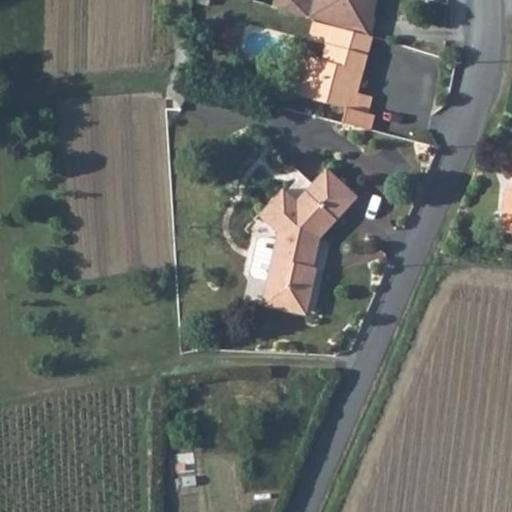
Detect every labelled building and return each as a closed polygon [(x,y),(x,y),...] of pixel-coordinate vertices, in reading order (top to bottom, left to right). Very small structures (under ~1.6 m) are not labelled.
[(279,0),(279,6),(313,16),(336,23),(375,35),(379,15),(377,14),(379,0),(279,0)] [(336,23),(330,41),(370,53),(376,35),(375,35),(336,23)] [(302,85),(319,91),(316,98),(348,107),(344,121),(373,129),(376,115),(372,113),(376,96),(358,90),(360,85),(363,85),(372,54),(370,53),(330,41),(324,59),(311,55),(302,85)] [(299,93),(316,98),(319,91),(302,85),(299,93)] [(277,235),(261,307),(306,316),(318,269),(314,268),(320,238),(358,199),(326,168),(297,201),(283,189),(259,217),(277,235)] [(511,190),(505,190),(500,234),(511,235),(511,190)]
